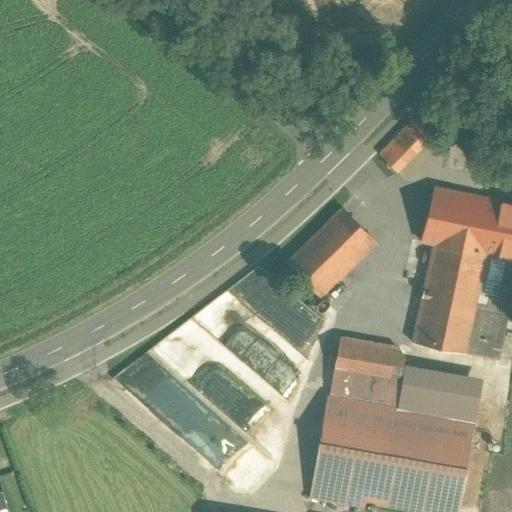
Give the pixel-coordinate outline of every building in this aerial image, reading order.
[(439,129),(421,112),(379,155),(397,173),(439,129)] [(491,256),(492,256),(504,202),(437,189),(423,243),(433,245),(412,342),(498,359),(511,295),(511,286),(499,284),(495,297),(483,294),(491,256)] [(511,204),(504,202),(492,256),(511,259),(511,204)] [(376,243),(343,209),(287,263),(320,297),(376,243)] [(398,349),(340,338),(312,496),(360,505),(361,500),(385,504),(429,511),(457,511),(473,424),(398,410),(408,363),(398,349)]
